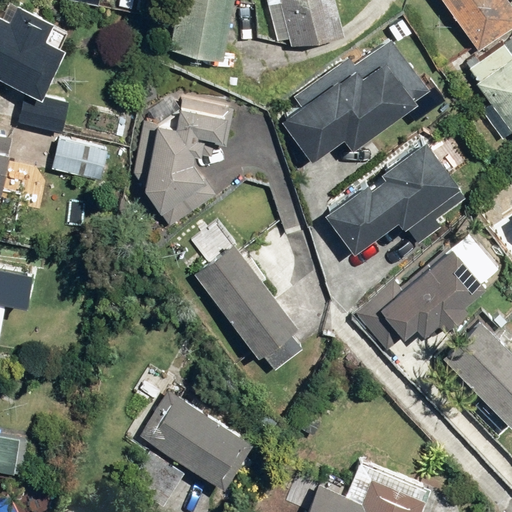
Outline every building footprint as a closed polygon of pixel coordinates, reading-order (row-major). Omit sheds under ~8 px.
[(177,0),(172,39),(226,48),(234,0),(177,0)] [(342,0),(285,0),(294,36),(348,23),(342,0)] [(511,0),(452,0),(480,44),(511,23),(511,0)] [(0,78),(42,99),(66,50),(45,41),(54,24),(8,2),(0,18),(0,78)] [(397,28),(285,108),(316,151),(348,127),(356,139),(436,82),(397,28)] [(511,52),(479,75),(511,121),(511,52)] [(63,132),(69,105),(26,96),(20,123),(63,132)] [(216,191),(195,163),(199,141),(228,146),(236,109),(183,99),(179,123),(146,117),(135,173),(172,223),(216,191)] [(0,199),(14,123),(0,119),(0,199)] [(430,128),(328,204),(359,245),(404,212),(417,229),(474,186),(430,128)] [(108,151),(59,139),(52,166),(101,178),(108,151)] [(501,263),(467,226),(403,283),(395,275),(357,309),(389,345),(420,317),(429,327),(445,313),(451,320),(474,298),(469,292),(501,263)] [(233,247),(193,279),(257,359),(297,328),(233,247)] [(0,304),(24,310),(30,279),(0,272),(0,304)] [(511,425),(511,354),(481,324),(443,362),(509,428),(511,425)] [(166,395),(139,440),(226,490),(252,446),(166,395)] [(154,449),(134,483),(166,502),(185,468),(154,449)] [(319,488),(309,511),(424,511),(428,503),(374,481),(364,506),(319,488)]
